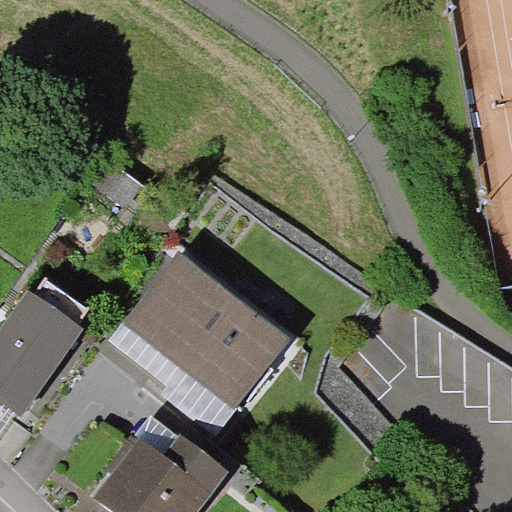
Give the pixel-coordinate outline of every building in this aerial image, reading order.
[(236,409),(291,337),(178,251),(123,322),(236,409)] [(45,278),(34,293),(78,324),(89,309),(45,278)] [(34,293),(28,289),(0,329),(0,401),(17,414),(21,417),(84,328),(78,324),(34,293)] [(236,409),(123,322),(109,340),(167,385),(161,393),(215,435),(236,409)] [(0,437),(17,414),(0,401),(0,437)] [(151,415),(136,435),(163,455),(178,436),(151,415)] [(196,511),(229,470),(180,433),(178,436),(163,455),(136,435),(134,433),(106,468),(111,472),(92,497),(112,511),(196,511)]
